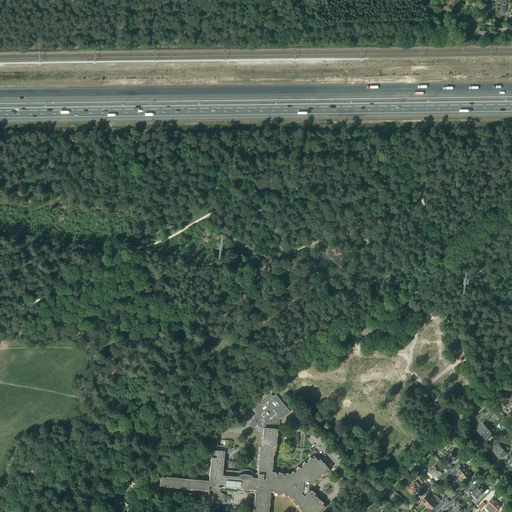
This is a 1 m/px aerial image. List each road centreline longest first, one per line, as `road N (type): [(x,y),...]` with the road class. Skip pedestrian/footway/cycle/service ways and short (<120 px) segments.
road 1 (motorway): [(0,112),(511,106)]
road 2 (track): [(467,0),(456,17),(425,23),(36,38)]
road 3 (motorway): [(350,94),(0,98)]
road 4 (motorway): [(350,94),(0,91)]
road 5 (motorway): [(511,92),(350,94)]
